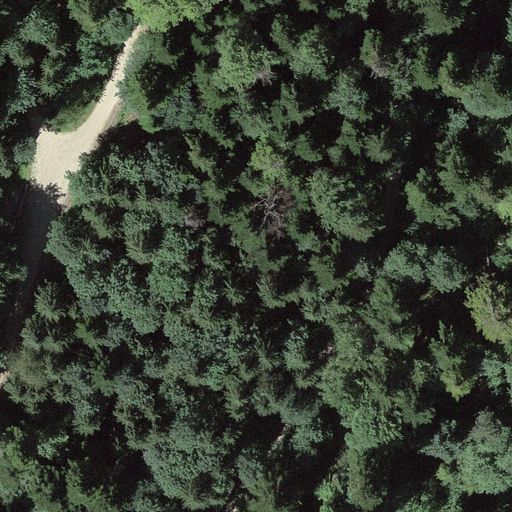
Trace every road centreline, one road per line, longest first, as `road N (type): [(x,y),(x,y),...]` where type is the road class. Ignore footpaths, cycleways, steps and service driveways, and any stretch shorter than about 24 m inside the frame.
road 1 (track): [(410,0),(392,216),(234,511)]
road 2 (track): [(0,373),(34,219),(46,0)]
road 3 (track): [(128,0),(121,82),(34,219)]
